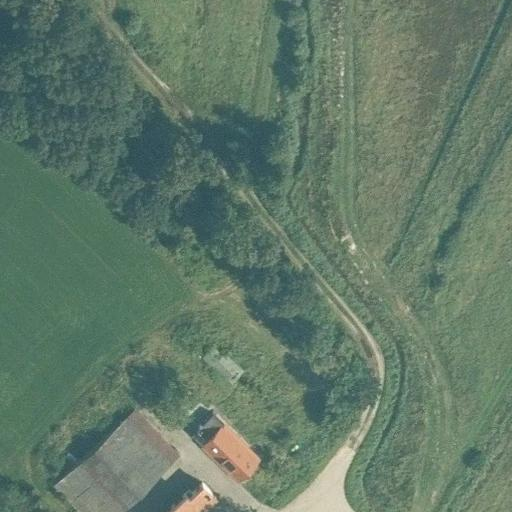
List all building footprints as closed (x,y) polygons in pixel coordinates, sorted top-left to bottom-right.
[(216,348),(244,374),(257,360),(229,334),(216,348)] [(146,492),(194,446),(151,400),(103,446),(146,492)] [(237,477),(256,458),(257,457),(211,412),(192,432),(237,477)] [(65,455),(89,435),(76,419),(52,440),(65,455)] [(93,445),(53,484),(80,511),(116,511),(137,492),(93,445)] [(201,481),(191,491),(188,488),(163,511),(198,511),(215,495),(201,481)]
